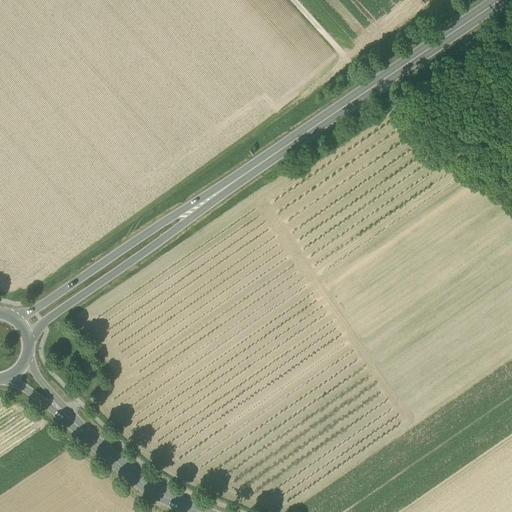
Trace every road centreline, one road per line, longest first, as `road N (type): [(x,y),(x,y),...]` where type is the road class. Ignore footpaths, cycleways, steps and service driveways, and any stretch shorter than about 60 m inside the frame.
road 1 (motorway): [(497,0),(229,184)]
road 2 (track): [(511,188),(397,104),(511,30)]
road 3 (motorway): [(28,338),(229,184)]
road 4 (motorway): [(229,184),(14,317)]
road 5 (secondary): [(65,415),(148,488),(199,511)]
